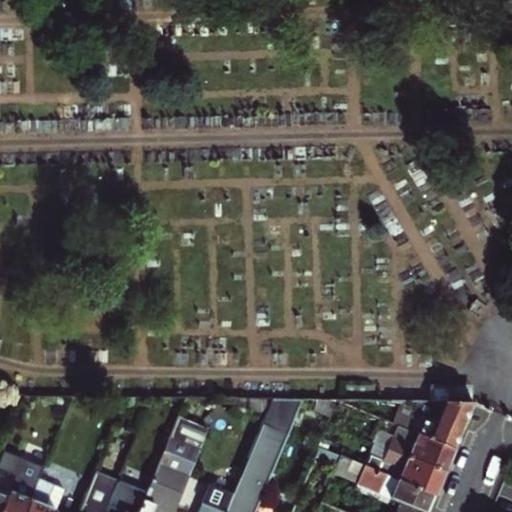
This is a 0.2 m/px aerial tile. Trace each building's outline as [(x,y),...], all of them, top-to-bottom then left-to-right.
[(402,410),(420,410),(442,411),(441,394),(382,393),(382,410),(402,410)] [(464,395),(441,394),(442,411),(465,411),(464,395)] [(262,419),(262,407),(234,407),(234,419),(262,419)] [(253,511),(294,412),(323,425),(329,409),(267,408),(262,419),(229,501),(224,511),(253,511)] [(329,409),(378,428),(448,455),(454,438),(465,411),(442,411),(420,410),(414,425),(398,420),(402,410),(382,410),(329,409)] [(201,435),(173,424),(165,445),(193,457),(201,435)] [(448,455),(378,428),(369,451),(373,453),(438,480),(443,468),(448,455)] [(182,483),(193,457),(165,445),(154,472),(182,483)] [(363,476),(429,502),(432,493),(438,480),(373,453),(363,476)] [(331,463),(311,454),(308,461),(328,469),(331,463)] [(336,464),(328,483),(395,510),(394,511),(424,511),(429,502),(363,476),(336,464)] [(150,511),(170,511),(182,483),(154,472),(140,507),(151,511),(150,511)] [(15,502),(24,482),(13,478),(5,497),(15,502)] [(105,511),(115,490),(91,480),(76,511),(105,511)] [(0,511),(24,511),(35,487),(24,482),(15,502),(5,497),(0,495),(0,511)] [(137,511),(139,509),(119,501),(125,486),(118,483),(115,490),(105,511),(137,511)] [(40,511),(48,492),(35,487),(24,511),(40,511)] [(197,508),(206,511),(224,511),(229,501),(204,491),(197,508)] [(40,511),(52,511),(59,497),(48,492),(40,511)]
